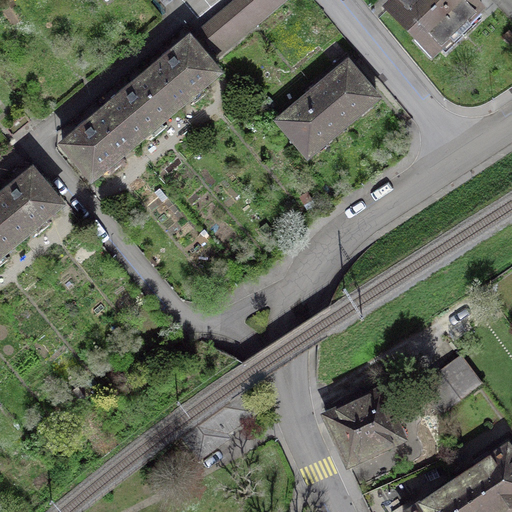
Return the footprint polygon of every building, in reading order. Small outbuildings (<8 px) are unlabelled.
[(219,55),(284,0),(236,0),(199,31),(219,55)] [(431,58),(482,8),(474,0),(396,0),(389,8),(418,38),(414,41),(431,58)] [(189,40),(147,75),(176,110),(219,75),(189,40)] [(308,157),(377,99),(348,64),(278,122),(308,157)] [(104,111),(134,146),(176,110),(147,75),(104,111)] [(92,182),(134,146),(104,111),(62,147),(92,182)] [(32,172),(0,198),(0,220),(18,242),(60,206),(32,172)] [(0,256),(18,242),(0,220),(0,256)] [(482,384),(461,356),(419,387),(440,415),(482,384)] [(387,406),(380,391),(325,417),(348,465),(402,439),(393,420),(395,419),(389,406),(387,406)] [(256,412),(243,393),(182,436),(199,458),(228,437),(225,433),(256,412)] [(479,466),(454,482),(474,511),(503,511),(511,506),(511,455),(507,448),(490,459),(486,453),(475,461),(479,466)] [(474,511),(454,482),(409,511),(474,511)]
